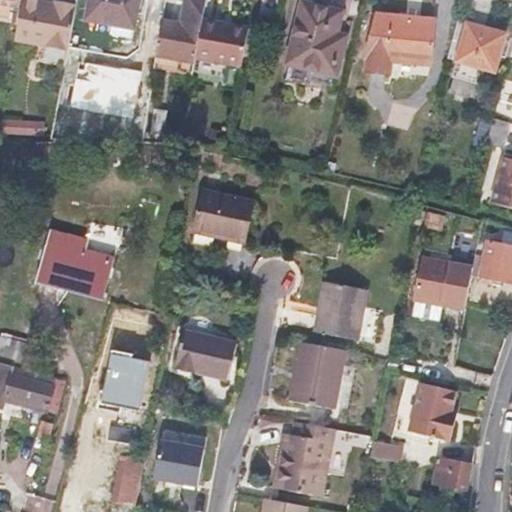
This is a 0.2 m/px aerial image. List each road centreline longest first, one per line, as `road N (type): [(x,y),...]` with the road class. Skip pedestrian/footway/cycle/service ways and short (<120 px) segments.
road 1 (residential): [(269,298),(254,401),(234,430),(220,511)]
road 2 (unknown): [(41,511),(74,392),(53,312)]
road 3 (residential): [(482,511),(485,446),(511,371)]
